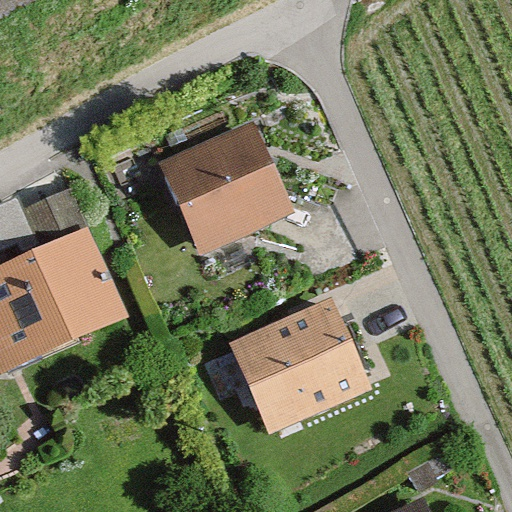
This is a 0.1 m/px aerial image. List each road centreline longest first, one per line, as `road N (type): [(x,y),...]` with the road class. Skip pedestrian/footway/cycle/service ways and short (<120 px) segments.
road 1 (residential): [(0,165),(307,14),(423,284)]
road 2 (track): [(511,473),(423,284)]
